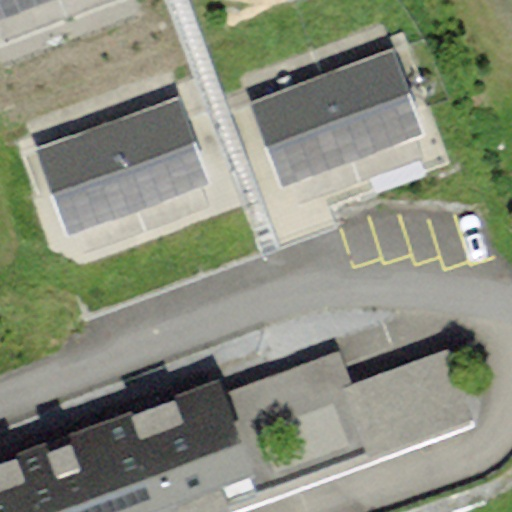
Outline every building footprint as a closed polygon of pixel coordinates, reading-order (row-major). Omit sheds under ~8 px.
[(0,0),(0,16),(46,0),(0,0)] [(394,50),(255,101),(286,186),(425,134),(394,50)] [(178,98),(39,149),(70,232),(209,181),(178,98)] [(438,353),(326,395),(350,460),(462,419),(438,353)] [(208,388),(0,461),(0,511),(164,511),(243,484),(208,388)]
